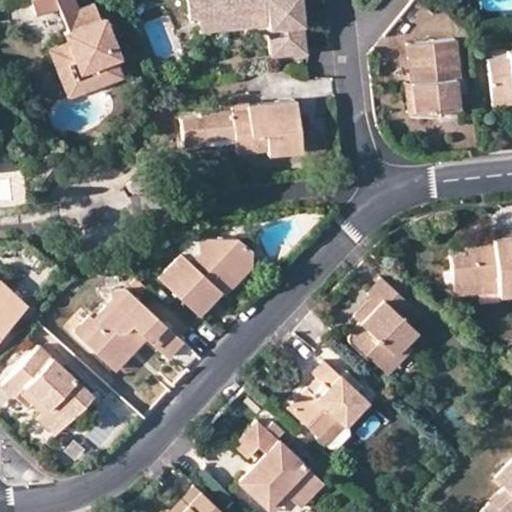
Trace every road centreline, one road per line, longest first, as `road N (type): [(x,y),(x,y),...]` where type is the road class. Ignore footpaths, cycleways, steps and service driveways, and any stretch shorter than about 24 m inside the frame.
road 1 (residential): [(390,198),(339,236),(140,453),(86,489),(25,505)]
road 2 (residential): [(390,198),(366,163),(345,45)]
road 3 (residential): [(511,174),(390,198)]
